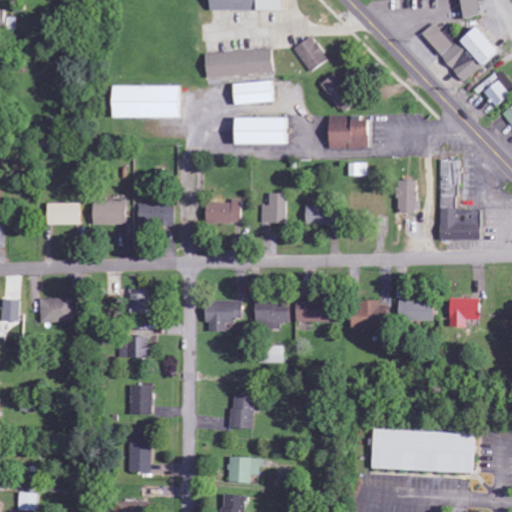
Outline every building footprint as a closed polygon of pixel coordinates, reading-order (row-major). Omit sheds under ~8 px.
[(288,0),(213,0),(213,12),(288,11),(288,0)] [(465,0),(466,19),(478,19),(477,0),(465,0)] [(18,18),(8,18),(8,11),(0,10),(0,30),(18,30),(18,18)] [(485,67),(449,29),(445,33),(437,24),(424,36),(468,83),(485,67)] [(466,41),(485,67),(502,54),(483,28),(466,41)] [(329,64),(317,38),(298,47),(310,73),(329,64)] [(210,78),(277,75),(276,51),(208,54),(210,78)] [(344,114),(360,103),(339,74),(323,85),(344,114)] [(497,109),(511,98),(511,96),(498,74),(481,85),(497,109)] [(277,104),(276,83),(238,84),(239,105),(277,104)] [(117,120),(184,118),(183,86),(116,88),(117,120)] [(332,149),(373,150),(373,122),(365,121),(365,117),(333,117),(332,149)] [(292,146),(293,119),(240,118),(240,146),(292,146)] [(443,241),(484,241),(484,211),(462,211),(461,161),(442,162),(443,241)] [(420,182),(400,182),(400,213),(421,213),(420,182)] [(264,225),(290,225),(289,195),(272,195),(272,207),(263,207),(264,225)] [(130,202),(97,202),(96,225),(130,226),(130,202)] [(209,225),(245,224),(245,202),(209,203),(209,225)] [(50,227),(84,226),(83,204),(50,205),(50,227)] [(142,225),(178,226),(179,206),(142,205),(142,225)] [(308,225),(342,226),(342,208),(309,207),(308,225)] [(133,319),(154,318),(154,290),(133,290),(133,319)] [(76,299),(43,300),(43,324),(77,323),(76,299)] [(483,300),(453,299),(452,328),(469,328),(469,320),(483,321),(483,300)] [(22,324),(23,301),(4,300),(4,323),(22,324)] [(293,325),(293,300),(259,302),(260,327),(293,325)] [(437,322),(437,301),(402,302),(402,323),(437,322)] [(229,333),(229,325),(238,324),(238,319),(246,319),(246,302),(209,303),(209,325),(212,324),(212,333),(229,333)] [(299,323),(343,324),(344,303),(299,302),(299,323)] [(391,309),(383,308),(383,303),(355,302),(354,331),(390,332),(391,309)] [(151,340),(122,339),(121,359),(154,360),(154,348),(150,348),(151,340)] [(155,387),(134,387),(133,416),(155,416),(155,387)] [(259,398),(240,396),(236,426),(255,429),(259,398)] [(477,474),(479,435),(377,431),(376,470),(477,474)] [(132,473),(153,474),(154,433),(133,433),(132,473)] [(254,477),(262,477),(262,468),(266,468),(266,460),(232,458),(231,484),(253,485),(254,477)] [(21,511),(28,511),(38,511),(39,495),(21,494),(21,511)] [(247,511),(248,497),(225,496),(224,511),(247,511)] [(152,511),(153,503),(117,502),(116,511),(152,511)]
